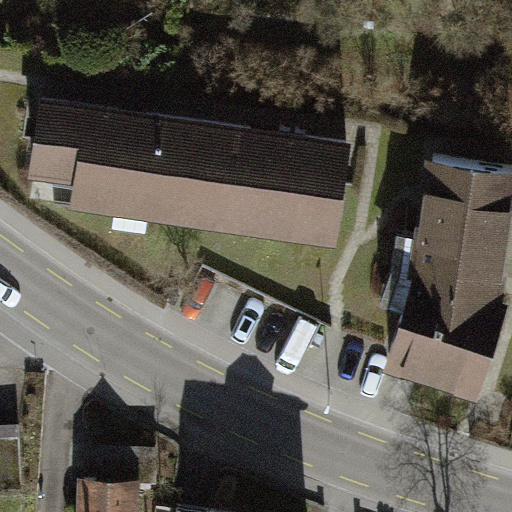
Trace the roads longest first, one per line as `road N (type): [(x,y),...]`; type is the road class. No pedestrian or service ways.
road 1 (tertiary): [(114,344),(245,413),(511,505)]
road 2 (tertiary): [(0,263),(114,344)]
